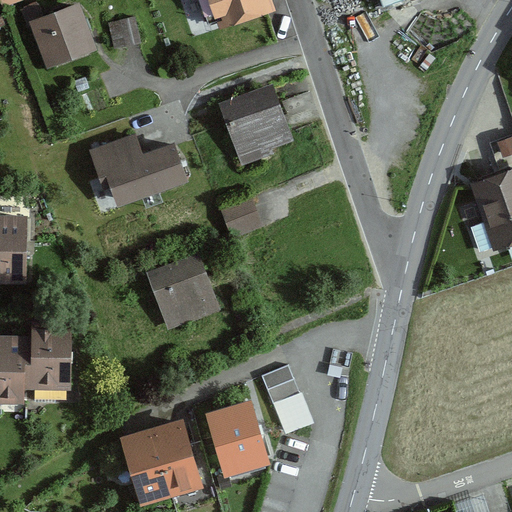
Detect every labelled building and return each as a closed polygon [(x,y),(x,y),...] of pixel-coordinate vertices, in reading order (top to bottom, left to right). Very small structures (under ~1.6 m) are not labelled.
[(201,0),(209,22),(270,2),(269,0),(201,0)] [(50,63),(91,47),(76,6),(43,18),(38,4),(22,9),(28,24),(34,22),(50,63)] [(126,45),(140,42),(134,16),(120,19),(126,45)] [(288,136),(271,88),(249,96),(251,101),(245,103),(243,98),(224,105),(242,154),(288,136)] [(149,146),(140,150),(135,136),(92,151),(104,185),(115,180),(122,199),(185,176),(174,145),(152,153),(149,146)] [(499,141),(503,152),(511,148),(511,137),(511,136),(499,141)] [(473,229),(479,248),(484,250),(511,239),(511,171),(476,184),(488,220),(475,225),(473,229)] [(222,207),(233,235),(261,224),(250,196),(222,207)] [(0,278),(24,279),(25,217),(0,217),(0,278)] [(189,316),(187,310),(215,299),(199,256),(149,274),(168,324),(189,316)] [(33,350),(27,356),(33,362),(33,384),(35,384),(35,397),(55,397),(55,384),(68,384),(69,323),(34,323),(33,350)] [(0,412),(1,412),(2,398),(21,399),(22,337),(0,337),(0,412)] [(261,375),(267,388),(294,378),(288,364),(261,375)] [(274,402),(299,391),(294,378),(267,388),(273,402),(274,402)] [(299,391),(274,402),(280,416),(305,406),(299,391)] [(250,403),(210,414),(226,470),(266,458),(250,403)] [(305,406),(280,416),(285,430),(311,420),(305,406)] [(153,431),(170,489),(199,480),(183,423),(153,431)] [(170,489),(153,431),(124,440),(141,497),(170,489)]
